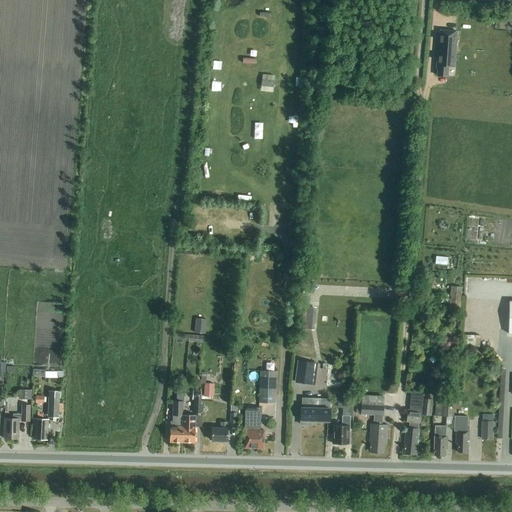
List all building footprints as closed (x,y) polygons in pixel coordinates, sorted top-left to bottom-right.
[(457,33),(444,31),(441,31),(440,40),(442,40),(441,45),(439,45),(437,70),(438,70),(438,76),(447,77),(448,67),(454,68),(457,33)] [(277,62),(267,62),(266,80),(276,81),(277,62)] [(450,287),(449,300),(440,299),(440,303),(449,304),(448,311),(460,312),(461,300),(462,288),(450,287)] [(314,340),(317,308),(301,307),(298,339),(314,340)] [(194,333),(205,334),(207,320),(195,319),(194,333)] [(188,335),(188,342),(202,343),(203,337),(188,335)] [(483,346),(482,335),(471,335),(471,346),(483,346)] [(294,383),(315,386),(318,364),(297,361),(294,383)] [(259,396),(275,396),(276,372),(260,371),(259,396)] [(213,398),(214,384),(206,384),(204,384),(204,385),(203,397),(213,398)] [(19,391),(19,400),(31,400),(31,391),(19,391)] [(192,391),(192,400),(193,400),(193,413),(201,414),(202,404),(200,404),(200,391),(192,391)] [(362,396),(361,404),(361,409),(361,415),(374,415),(373,425),(370,424),(369,438),(371,439),(370,453),(383,454),(384,444),(387,444),(388,426),(382,425),(382,416),(384,397),(362,396)] [(435,417),(446,417),(446,427),(452,427),(452,418),(453,418),(454,398),(436,396),(435,417)] [(407,409),(406,422),(409,422),(408,429),(405,428),(404,444),(405,444),(404,455),(416,455),(419,430),(418,430),(418,423),(420,424),(420,415),(431,416),(432,399),(412,397),(411,403),(410,410),(407,409)] [(58,418),(59,411),(59,398),(49,398),(48,418),(58,418)] [(300,421),(329,423),(330,409),(329,409),(329,399),(301,398),(301,408),(300,408),(300,421)] [(182,416),(183,401),(172,401),(172,422),(170,422),(170,427),(169,443),(182,443),(182,416)] [(342,408),(342,416),(350,417),(352,417),(353,413),(353,402),(346,402),(346,408),(342,408)] [(12,414),(12,419),(4,419),(3,439),(18,439),(19,421),(29,422),(30,405),(22,405),(21,414),(12,414)] [(182,416),(182,443),(194,444),(195,427),(194,427),(195,416),(182,416)] [(332,426),(332,433),(333,433),(333,444),(348,444),(348,427),(349,427),(350,417),(342,416),(341,426),(332,426)] [(467,431),(467,417),(454,417),(454,431),(456,431),(455,444),(457,444),(457,453),(466,453),(466,442),(468,442),(469,431),(467,431)] [(49,420),(33,419),(32,424),(35,424),(34,440),(47,440),(49,420)] [(244,422),(243,449),(264,449),(264,431),(260,431),(260,422),(244,422)] [(481,440),(493,440),(493,422),(481,422),(481,440)] [(211,441),(227,441),(227,429),(227,423),(220,423),(220,429),(212,429),(211,441)] [(446,426),(434,426),(434,456),(445,456),(445,449),(447,449),(447,436),(446,436),(446,426)]
